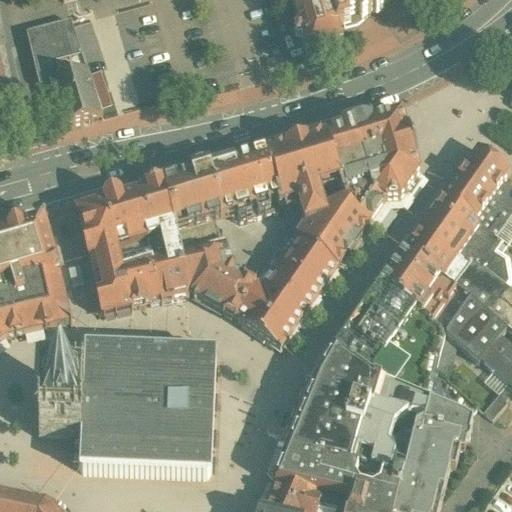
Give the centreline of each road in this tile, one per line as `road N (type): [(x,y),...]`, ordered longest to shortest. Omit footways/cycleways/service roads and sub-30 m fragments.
road 1 (tertiary): [(47,182),(388,81),(511,1)]
road 2 (residential): [(1,0),(47,182)]
